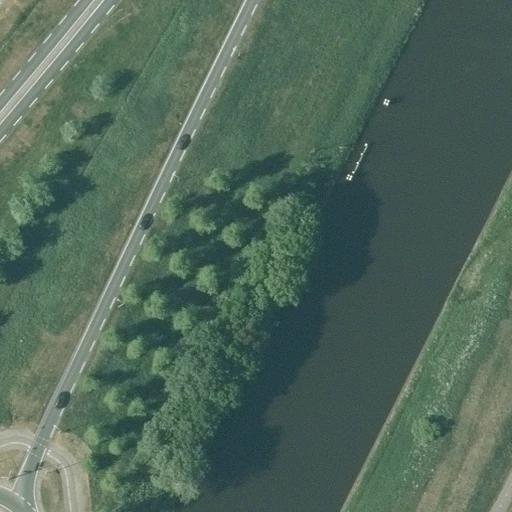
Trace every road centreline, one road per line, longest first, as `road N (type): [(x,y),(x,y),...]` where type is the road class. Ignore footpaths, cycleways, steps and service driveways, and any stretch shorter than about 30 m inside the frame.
road 1 (primary): [(17,505),(256,0)]
road 2 (primary): [(0,131),(109,0)]
road 3 (primary): [(85,0),(0,101)]
